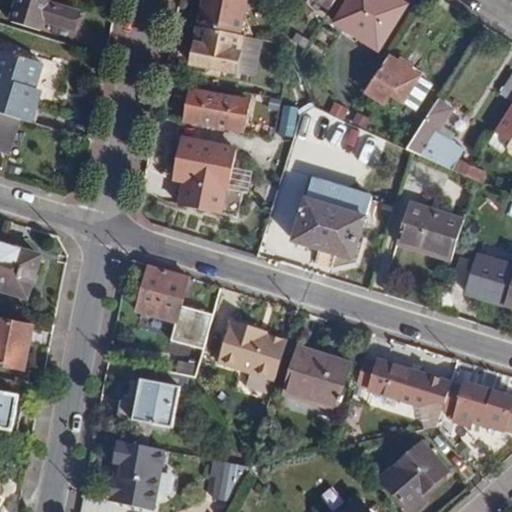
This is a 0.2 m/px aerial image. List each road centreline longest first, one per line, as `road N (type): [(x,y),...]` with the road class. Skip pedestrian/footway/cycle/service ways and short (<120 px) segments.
road 1 (residential): [(102,232),(511,355)]
road 2 (residential): [(45,511),(102,232)]
road 3 (residential): [(102,232),(148,0)]
